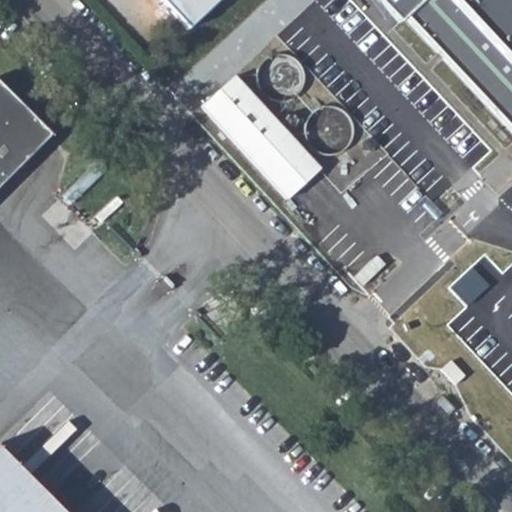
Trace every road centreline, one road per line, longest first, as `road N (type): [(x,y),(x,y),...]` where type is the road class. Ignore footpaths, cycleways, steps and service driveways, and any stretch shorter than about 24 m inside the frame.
road 1 (tertiary): [(36,0),(495,499)]
road 2 (unknown): [(338,327),(511,175)]
road 3 (unknown): [(97,331),(98,358),(128,401),(230,511)]
road 4 (unknown): [(228,209),(138,280),(97,331)]
